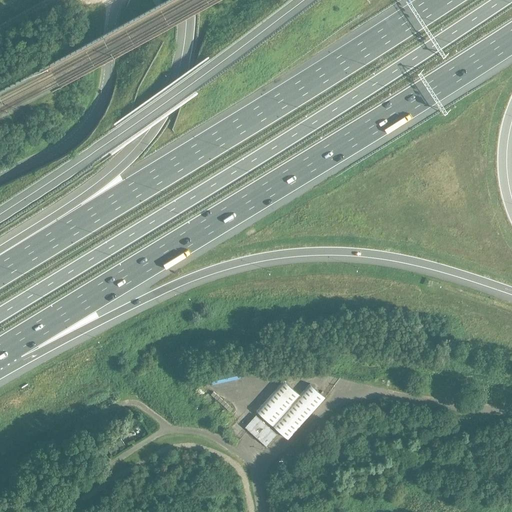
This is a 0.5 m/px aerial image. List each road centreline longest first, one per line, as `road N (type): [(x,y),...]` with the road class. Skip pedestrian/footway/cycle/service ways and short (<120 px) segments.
road 1 (motorway): [(0,352),(511,35)]
road 2 (motorway): [(0,313),(499,0)]
road 3 (motorway): [(0,353),(213,269),(292,253),(403,258),(511,291)]
road 4 (motorway): [(436,0),(0,269)]
road 5 (motorway): [(190,0),(182,73),(146,141),(0,256)]
road 6 (tertiary): [(0,176),(70,141),(92,116),(118,0)]
